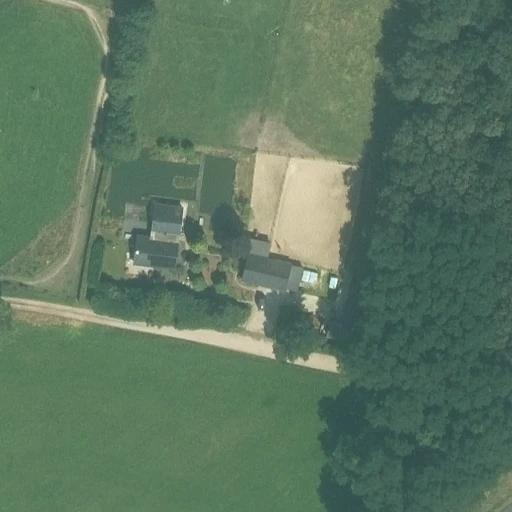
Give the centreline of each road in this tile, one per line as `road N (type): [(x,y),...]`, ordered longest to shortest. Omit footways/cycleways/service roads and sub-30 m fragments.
road 1 (track): [(0,302),(127,316),(367,370)]
road 2 (unclassified): [(511,373),(453,387),(367,370)]
